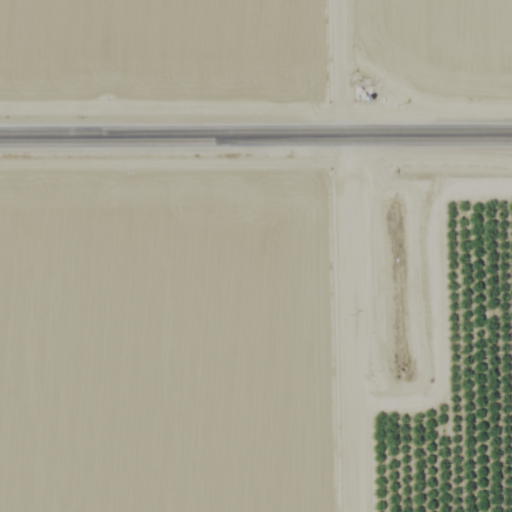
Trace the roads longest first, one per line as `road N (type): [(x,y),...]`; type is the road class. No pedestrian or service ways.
road 1 (residential): [(352,511),(340,140)]
road 2 (tertiary): [(340,140),(0,140)]
road 3 (tertiary): [(511,138),(340,140)]
road 4 (residential): [(340,140),(337,0)]
